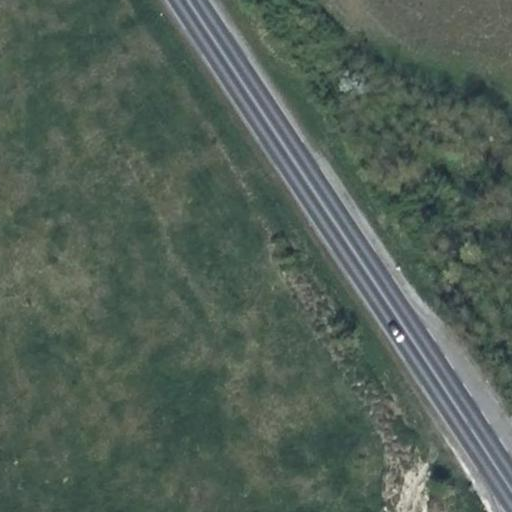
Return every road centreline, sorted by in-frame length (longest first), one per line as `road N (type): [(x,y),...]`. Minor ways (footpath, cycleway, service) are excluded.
road 1 (primary): [(511,490),(188,0)]
road 2 (track): [(406,511),(442,384)]
